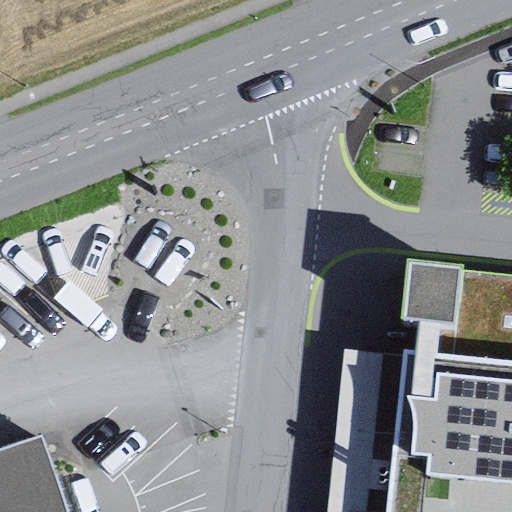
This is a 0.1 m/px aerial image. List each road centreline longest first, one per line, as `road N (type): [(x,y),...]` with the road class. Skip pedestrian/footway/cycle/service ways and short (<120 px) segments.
road 1 (unclassified): [(246,511),(275,229),(270,156),(245,75)]
road 2 (unclassified): [(0,172),(245,75)]
road 3 (unknown): [(0,398),(261,364)]
road 4 (unclassified): [(245,75),(436,0)]
